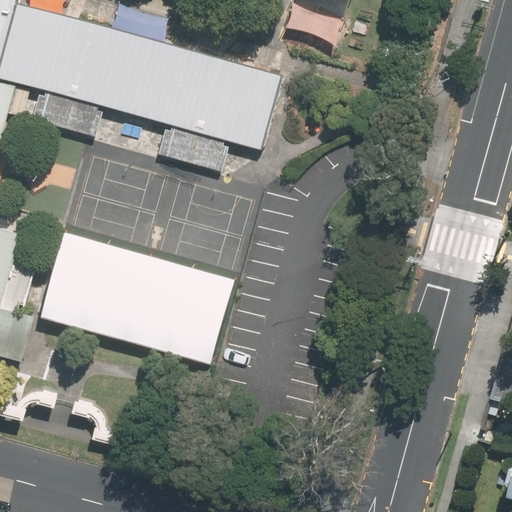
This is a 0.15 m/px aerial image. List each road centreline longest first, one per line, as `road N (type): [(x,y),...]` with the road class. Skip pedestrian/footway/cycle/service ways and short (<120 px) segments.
road 1 (tertiary): [(389,511),(511,59)]
road 2 (secondary): [(0,476),(127,511)]
